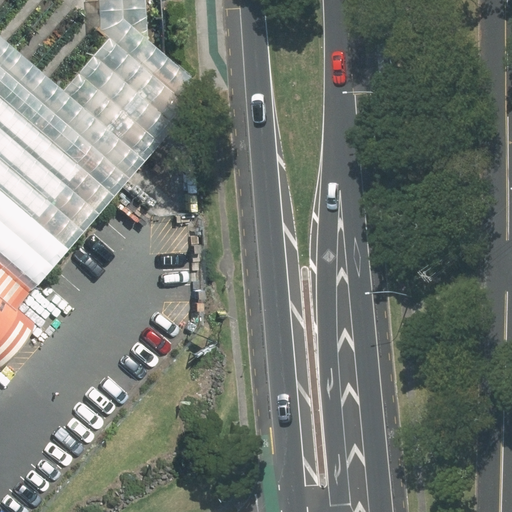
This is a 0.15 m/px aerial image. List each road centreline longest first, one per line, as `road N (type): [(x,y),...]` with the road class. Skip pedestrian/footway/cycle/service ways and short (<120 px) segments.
road 1 (primary): [(290,511),(248,0)]
road 2 (primary): [(342,61),(328,251),(337,492),(330,511)]
road 3 (primary): [(342,61),(382,511)]
road 4 (residential): [(507,263),(505,0)]
road 5 (residential): [(501,511),(507,263)]
